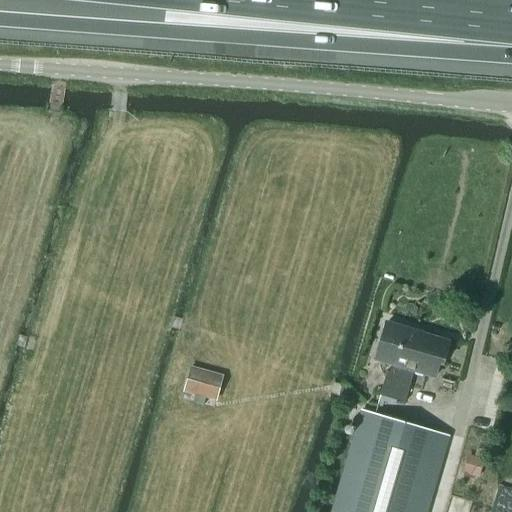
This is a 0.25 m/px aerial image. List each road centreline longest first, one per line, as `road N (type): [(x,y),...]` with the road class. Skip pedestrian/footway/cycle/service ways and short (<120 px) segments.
road 1 (unclassified): [(511,106),(0,64)]
road 2 (trunk): [(0,20),(163,32),(511,22)]
road 3 (motorway): [(339,0),(511,17)]
